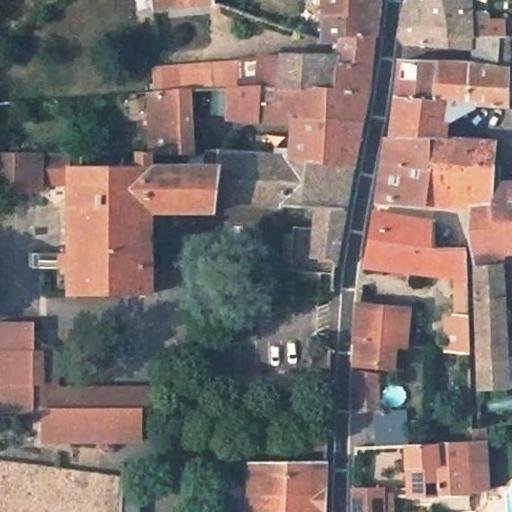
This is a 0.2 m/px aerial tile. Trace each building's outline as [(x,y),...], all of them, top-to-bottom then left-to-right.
[(215,2),(214,0),(151,0),(153,10),(215,2)] [(322,0),(323,7),(320,41),(339,41),(348,42),(349,36),(373,37),(376,37),(378,16),(379,0),(322,0)] [(467,8),(466,0),(405,0),(406,0),(401,18),(469,21),(467,8)] [(504,6),(467,8),(469,21),(506,16),(504,6)] [(509,37),(506,16),(469,21),(473,38),(500,37),(509,37)] [(473,38),(469,21),(401,18),(398,32),(405,44),(450,47),(470,51),(471,38),(473,38)] [(300,31),(303,23),(292,20),(289,28),(300,31)] [(339,41),(337,54),(280,54),(280,60),(278,87),(302,87),(299,118),(361,121),(368,90),(370,64),(373,37),(349,36),(348,42),(339,41)] [(508,108),(508,69),(498,66),(500,37),(473,38),(471,63),(438,61),(434,99),(474,102),(473,106),(499,108),(508,108)] [(498,66),(508,69),(511,69),(511,66),(511,37),(509,37),(500,37),(498,66)] [(280,60),(259,61),(257,87),(268,87),(278,87),(280,60)] [(257,87),(259,61),(209,65),(211,87),(228,87),(257,87)] [(397,80),(395,96),(434,99),(438,61),(420,61),(400,61),(397,80)] [(162,90),(168,90),(177,89),(177,69),(160,70),(162,90)] [(192,134),(215,134),(215,113),(226,113),(228,87),(211,87),(191,88),(192,134)] [(257,87),(228,87),(226,113),(226,116),(261,120),(291,120),(299,118),(302,87),(278,87),(268,87),(257,87)] [(192,134),(191,88),(177,89),(168,90),(162,90),(150,91),(151,150),(176,149),(189,149),(192,149),(192,134)] [(434,99),(395,96),(392,121),(389,137),(431,139),(444,140),(448,113),(472,115),(473,106),(474,102),(434,99)] [(486,118),(499,118),(499,108),(473,106),(472,115),(486,118)] [(361,121),(299,118),(291,120),(289,156),(352,167),(357,145),(361,121)] [(427,169),(431,139),(389,137),(384,142),(383,154),(381,166),(427,169)] [(494,144),(444,140),(431,139),(427,169),(464,172),(464,164),(494,166),(494,144)] [(257,153),(204,150),(205,164),(189,165),(176,165),(176,149),(151,150),(138,150),(138,165),(122,166),(69,167),(69,151),(0,152),(0,189),(44,189),(44,183),(68,182),(69,293),(152,293),(152,212),(215,211),(217,203),(316,207),(314,227),(293,226),(292,234),(284,234),(282,263),(290,263),(289,271),(297,272),(297,280),(320,282),(321,273),(336,274),(336,265),(339,246),(342,227),(352,167),(289,156),(257,153)] [(189,165),(205,164),(204,150),(192,149),(189,149),(189,165)] [(69,167),(122,166),(121,150),(69,151),(69,167)] [(378,190),(376,203),(448,208),(469,207),(492,204),(493,191),(493,186),(494,166),(464,164),(464,172),(427,169),(381,166),(378,190)] [(493,191),(492,204),(491,222),(511,222),(511,190),(493,191)] [(511,222),(491,222),(492,204),(469,207),(467,235),(472,267),(476,389),(507,387),(502,265),(499,265),(498,242),(510,241),(510,252),(511,251),(511,222)] [(367,258),(414,265),(413,272),(455,277),(456,300),(468,301),(466,247),(435,247),(435,223),(374,212),(368,253),(367,258)] [(504,255),(511,256),(510,252),(510,241),(498,242),(499,265),(502,265),(505,265),(504,255)] [(365,266),(413,272),(414,265),(367,258),(365,266)] [(456,300),(456,315),(468,316),(468,301),(456,300)] [(352,365),(395,369),(394,346),(404,347),(407,311),(358,307),(355,320),(352,337),(352,343),(351,350),(352,365)] [(445,326),(445,351),(469,354),(468,316),(456,315),(445,326)] [(58,388),(58,355),(43,355),(43,350),(34,350),(34,321),(0,321),(0,413),(34,413),(34,405),(42,405),(42,441),(143,440),(143,417),(143,387),(58,388)] [(332,350),(307,351),(307,367),(331,368),(332,350)] [(353,391),(381,390),(380,378),(352,372),(352,381),(353,391)] [(378,412),(382,411),(381,390),(353,391),(354,414),(378,412)] [(297,402),(172,400),(172,424),(297,426),(297,402)] [(329,405),(316,405),(316,419),(328,420),(329,405)] [(382,411),(378,412),(378,448),(406,447),(408,447),(406,410),(382,411)] [(484,442),(483,428),(471,430),(471,443),(484,442)] [(487,490),(484,442),(471,443),(467,443),(470,491),(487,490)] [(406,447),(407,469),(414,470),(415,497),(440,496),(470,494),(470,491),(467,443),(408,447),(406,447)] [(323,511),(325,484),(326,460),(248,461),(246,511),(323,511)] [(24,465),(0,463),(0,511),(120,511),(122,486),(103,484),(103,471),(48,468),(47,487),(22,485),(24,465)] [(140,511),(142,463),(123,463),(122,486),(120,511),(140,511)] [(48,468),(24,465),(22,485),(47,487),(48,468)] [(414,470),(407,469),(408,498),(415,497),(414,470)] [(383,489),(353,489),(352,511),(390,511),(390,498),(390,494),(388,494),(383,495),(383,489)] [(440,496),(440,505),(470,504),(470,494),(440,496)]
